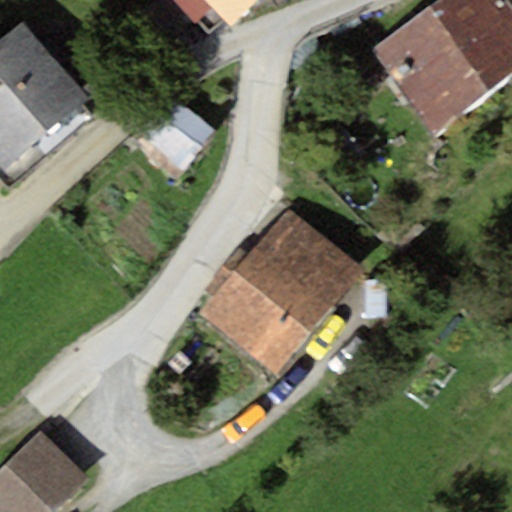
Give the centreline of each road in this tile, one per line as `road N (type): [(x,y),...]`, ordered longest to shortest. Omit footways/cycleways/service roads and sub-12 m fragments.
road 1 (residential): [(35,405),(172,293),(233,213),(250,173),(265,55),(277,28),(346,0)]
road 2 (track): [(212,54),(59,0)]
